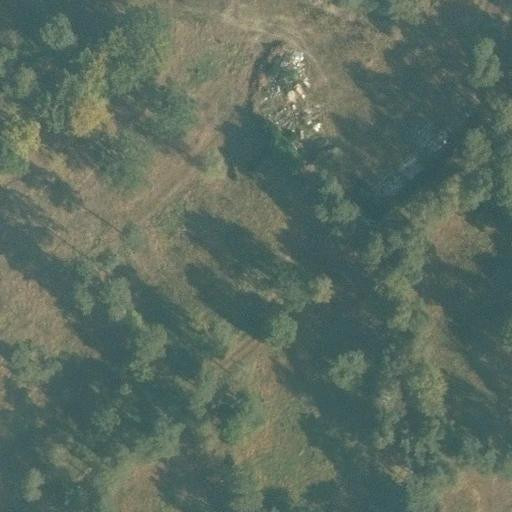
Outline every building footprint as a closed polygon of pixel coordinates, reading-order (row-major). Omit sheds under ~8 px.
[(310,24),(304,44),(325,50),(331,29),(310,24)] [(360,41),(353,60),(374,67),(381,48),(360,41)] [(400,51),(392,79),(410,84),(418,56),(400,51)] [(440,63),(429,89),(449,98),(461,73),(440,63)] [(0,81),(0,118),(7,126),(27,106),(1,81),(0,81)] [(410,169),(417,162),(424,170),(440,155),(422,136),(399,157),(410,169)] [(313,143),(297,155),(307,167),(322,154),(313,143)] [(264,169),(270,187),(287,181),(280,163),(264,169)] [(293,239),(286,258),(302,264),(309,245),(293,239)] [(506,272),(511,270),(511,255),(503,258),(506,272)] [(11,328),(35,350),(48,335),(24,314),(11,328)] [(102,386),(87,404),(101,416),(116,398),(102,386)] [(71,411),(54,426),(69,443),(86,427),(71,411)] [(321,420),(302,423),(306,445),(325,441),(321,420)] [(26,445),(14,460),(34,476),(46,461),(26,445)] [(200,477),(215,468),(207,454),(192,463),(200,477)] [(229,488),(210,497),(217,511),(223,511),(237,505),(229,488)]
